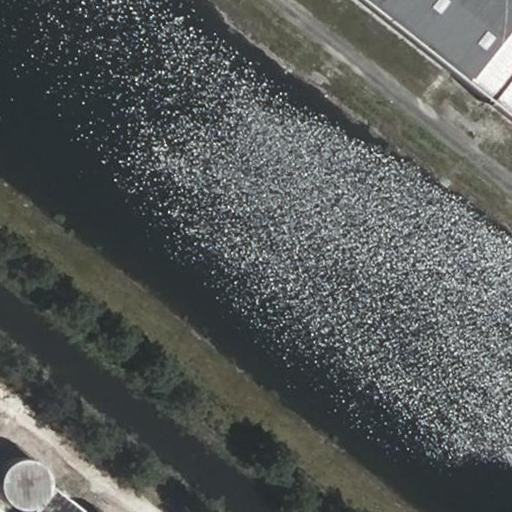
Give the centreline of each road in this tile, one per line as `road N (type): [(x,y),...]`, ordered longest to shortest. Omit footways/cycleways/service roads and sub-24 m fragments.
road 1 (track): [(284,0),(511,179)]
road 2 (track): [(152,511),(0,391)]
